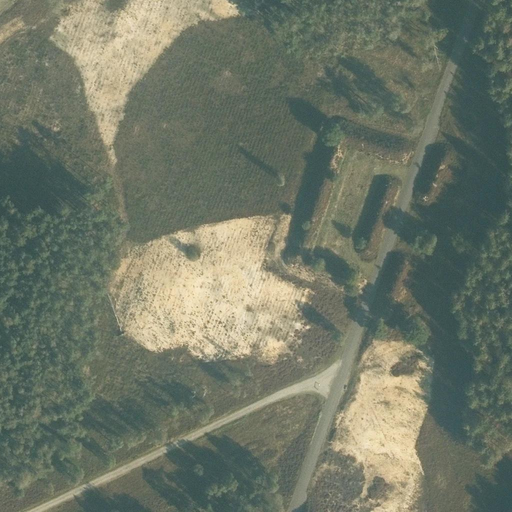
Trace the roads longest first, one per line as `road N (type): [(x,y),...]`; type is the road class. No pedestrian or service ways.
road 1 (track): [(479,0),(295,511)]
road 2 (track): [(339,384),(289,395),(40,511)]
